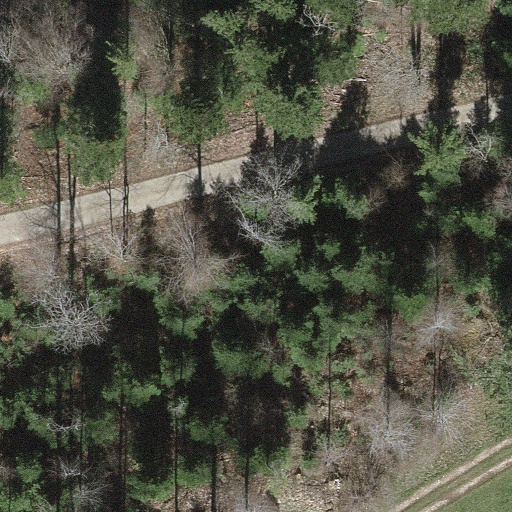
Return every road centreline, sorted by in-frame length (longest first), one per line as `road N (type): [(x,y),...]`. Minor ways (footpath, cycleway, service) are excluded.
road 1 (track): [(0,216),(511,95)]
road 2 (track): [(403,511),(511,450)]
